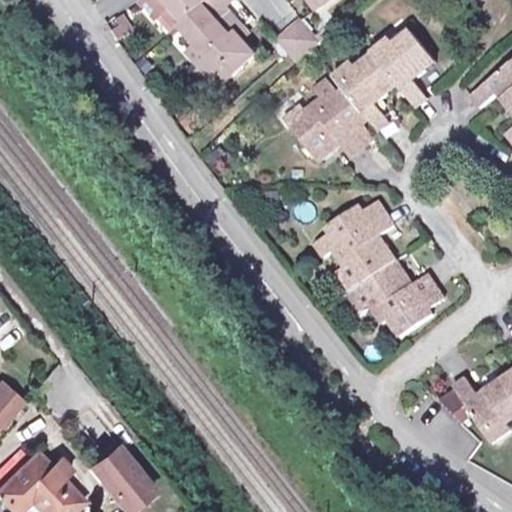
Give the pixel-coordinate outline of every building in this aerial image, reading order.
[(142,0),(139,3),(153,21),(155,19),(167,9),(179,24),(174,28),(203,62),(199,66),(219,90),(253,62),(232,37),(239,31),(228,17),(219,23),(214,16),(232,1),(230,0),(142,0)] [(304,0),(316,14),(335,0),(304,0)] [(167,9),(155,19),(167,34),(174,28),(179,24),(167,9)] [(298,67),(319,48),(301,26),(277,44),(298,67)] [(313,115),(309,110),(303,114),(311,124),(297,136),(319,163),(339,145),(352,159),(374,143),(359,123),(369,115),(380,132),(392,124),(380,105),(398,89),(418,110),(433,98),(422,84),(436,72),(411,41),(397,54),(390,43),(375,55),(378,61),(364,72),(347,87),(338,95),(313,115)] [(338,77),(347,87),(364,72),(354,62),(338,77)] [(511,71),(479,100),(486,111),(503,97),(511,108),(511,137),(510,139),(511,140),(511,71)] [(321,99),(309,110),(313,115),(338,95),(327,85),(317,93),(321,99)] [(341,273),(355,291),(397,257),(382,237),(395,227),(374,200),(361,211),(355,203),(320,231),(326,238),(316,246),(326,259),(334,252),(347,269),(341,273)] [(355,291),(353,292),(366,309),(374,303),(388,321),(394,317),(406,334),(438,309),(432,302),(445,292),(429,270),(415,280),(397,257),(355,291)] [(511,355),(508,358),(511,363),(511,382),(479,405),(467,389),(454,397),(457,401),(440,413),(462,434),(474,426),(490,450),(509,437),(504,430),(511,424),(511,355)] [(0,434),(20,412),(0,395),(0,434)] [(122,511),(131,511),(153,495),(113,446),(87,469),(122,511)] [(31,511),(33,511),(34,511),(77,511),(63,495),(72,488),(59,473),(50,481),(40,469),(0,502),(0,508),(3,511),(31,511)]
